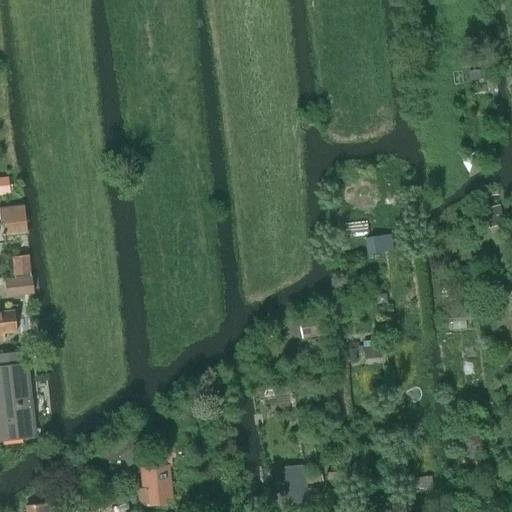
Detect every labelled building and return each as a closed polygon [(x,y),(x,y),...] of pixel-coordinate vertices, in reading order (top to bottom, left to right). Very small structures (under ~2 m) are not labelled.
[(499,205),(477,211),(482,229),(504,224),(499,205)] [(18,223),(24,222),(22,207),(0,209),(0,242),(5,242),(3,222),(15,221),(18,223)] [(6,296),(33,293),(29,254),(11,256),(12,275),(14,275),(14,277),(4,279),(6,296)] [(470,304),(447,306),(448,318),(452,318),(453,328),(466,327),(465,319),(471,319),(470,304)] [(0,339),(4,339),(4,334),(16,332),(13,309),(0,310),(0,339)] [(20,351),(0,352),(0,437),(34,434),(26,363),(21,364),(20,351)] [(139,455),(143,453),(139,444),(134,446),(128,434),(93,453),(99,465),(121,454),(126,464),(140,457),(139,455)] [(173,503),(170,464),(140,466),(142,488),(137,488),(139,506),(173,503)]
